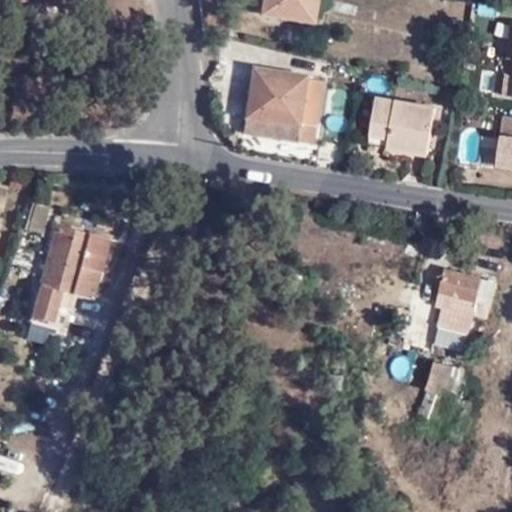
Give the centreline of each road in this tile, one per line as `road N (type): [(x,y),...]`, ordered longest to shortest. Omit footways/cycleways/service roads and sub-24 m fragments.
road 1 (tertiary): [(511,212),(175,158)]
road 2 (tertiary): [(175,158),(0,149)]
road 3 (residential): [(175,158),(179,0)]
